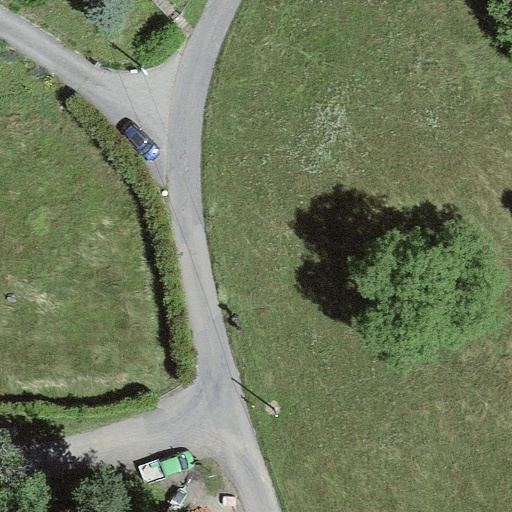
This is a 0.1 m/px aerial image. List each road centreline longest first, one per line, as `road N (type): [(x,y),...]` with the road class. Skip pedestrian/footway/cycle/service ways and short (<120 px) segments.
road 1 (residential): [(224,407),(179,223),(170,121),(180,68),(215,0)]
road 2 (unclassified): [(0,484),(111,439),(224,407)]
